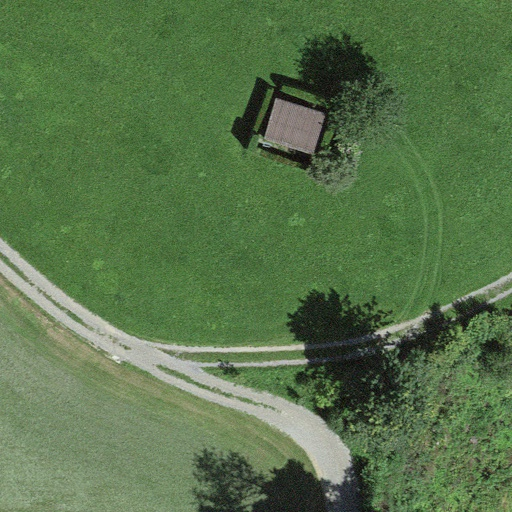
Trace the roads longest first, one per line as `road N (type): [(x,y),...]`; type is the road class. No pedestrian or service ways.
road 1 (track): [(345,511),(337,465),(299,424),(128,348)]
road 2 (track): [(0,254),(34,287),(128,348)]
